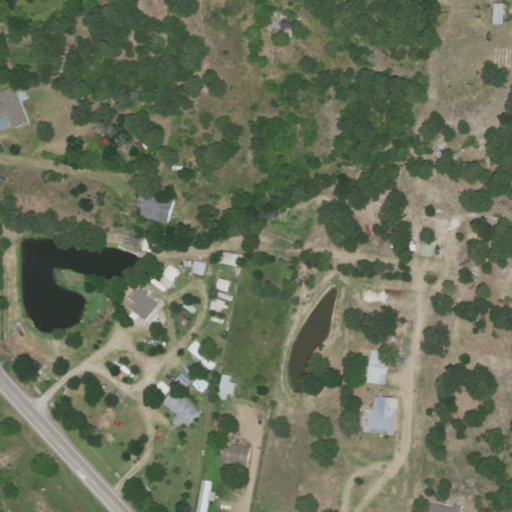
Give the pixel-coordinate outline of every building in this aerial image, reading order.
[(502,5),(491,4),(491,25),(501,26),(502,5)] [(0,134),(31,124),(24,102),(30,101),(27,91),(19,94),(17,88),(0,93),(4,105),(0,106),(0,115),(1,119),(0,119),(0,134)] [(145,219),(174,224),(178,199),(145,193),(142,208),(147,209),(145,219)] [(435,257),(435,245),(423,244),(423,256),(435,257)] [(241,267),(244,256),(224,251),(221,263),(241,267)] [(209,264),(198,261),(195,274),(206,276),(209,264)] [(183,272),(173,265),(166,277),(176,283),(183,272)] [(219,290),(231,294),(234,283),(222,279),(219,290)] [(142,303),(138,309),(156,320),(167,301),(145,288),(138,301),(142,303)] [(228,303),(217,298),(212,311),(224,315),(228,303)] [(198,343),(190,350),(212,372),(219,365),(198,343)] [(390,352),(372,351),(370,384),(388,385),(390,352)] [(235,396),(237,377),(225,376),(222,401),(229,401),(230,395),(235,396)] [(205,393),(211,385),(201,378),(195,386),(205,393)] [(180,415),(177,420),(191,430),(204,412),(163,382),(156,392),(169,401),(166,405),(180,415)] [(399,436),(402,398),(377,396),(376,410),(369,409),(367,433),(399,436)] [(220,435),(233,435),(232,415),(220,415),(220,435)] [(225,465),(250,470),(254,448),(230,443),(225,465)] [(209,511),(215,482),(206,480),(199,511),(209,511)]
